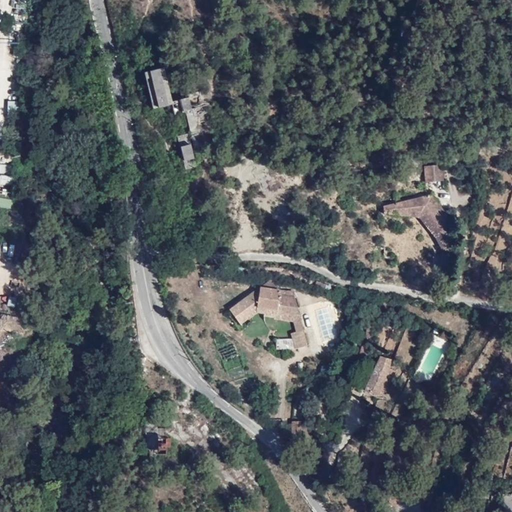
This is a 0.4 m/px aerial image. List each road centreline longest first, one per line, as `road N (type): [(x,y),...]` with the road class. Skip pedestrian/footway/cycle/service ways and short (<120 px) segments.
road 1 (tertiary): [(98,0),(159,331),(182,368),(278,448),(320,511)]
road 2 (unknown): [(142,266),(295,263),(323,273),(350,298)]
